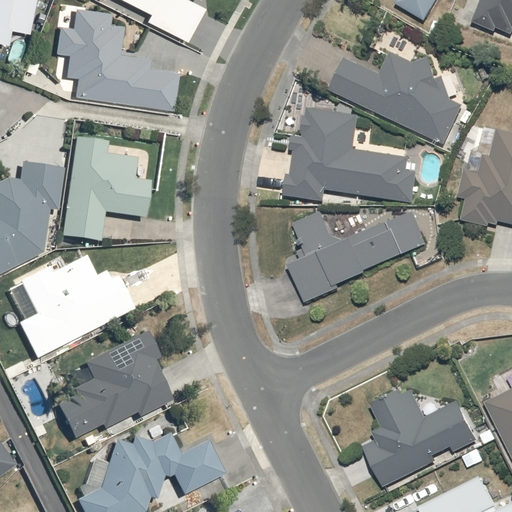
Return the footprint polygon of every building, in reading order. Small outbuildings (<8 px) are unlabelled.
[(0,0),(0,42),(10,44),(12,31),(35,34),(39,0),(0,0)] [(101,0),(108,3),(109,0),(115,0),(152,17),(148,25),(190,44),(207,6),(203,5),(205,0),(101,0)] [(402,0),(400,4),(427,20),(439,0),(402,0)] [(511,0),(484,0),(475,22),(499,33),(502,29),(511,33),(511,0)] [(81,97),(174,110),(179,75),(150,70),(151,61),(123,57),(127,32),(110,30),(112,16),(80,12),(78,30),(64,28),(60,55),(71,56),(68,79),(83,81),(81,97)] [(384,74),(351,60),(336,96),(450,145),(467,105),(451,99),(457,86),(438,78),(446,61),(422,51),(417,64),(393,53),(384,74)] [(324,199),(333,195),(417,203),(421,158),(396,156),(398,142),(358,139),(360,117),(309,112),(305,139),(297,139),(296,152),(298,152),(296,176),(289,176),(287,198),(324,199)] [(511,137),(481,130),(459,211),(511,226),(511,137)] [(103,242),(108,212),(147,216),(153,180),(138,177),(141,160),(109,155),(110,147),(81,142),(65,235),(103,242)] [(0,272),(47,251),(53,208),(62,210),(65,171),(26,164),(25,181),(12,182),(0,188),(0,272)] [(327,213),(299,223),(312,258),(294,264),(308,304),(346,290),(341,277),(427,246),(415,214),(338,242),(327,213)] [(50,270),(23,283),(37,313),(22,321),(42,363),(140,316),(118,270),(107,276),(96,252),(52,274),(50,270)] [(60,406),(77,438),(105,425),(109,430),(141,413),(143,418),(175,400),(154,362),(162,357),(149,333),(88,366),(95,380),(76,391),(79,396),(60,406)] [(366,445),(390,493),(480,448),(459,405),(430,419),(414,388),(377,406),(385,423),(377,427),(382,437),(366,445)] [(511,389),(488,401),(511,451),(511,389)] [(120,444),(113,467),(95,461),(80,499),(85,511),(149,511),(161,499),(167,477),(177,476),(188,496),(194,508),(218,494),(211,482),(226,473),(210,443),(184,455),(175,436),(156,446),(153,439),(133,449),(131,444),(120,444)] [(0,481),(18,470),(0,443),(0,481)] [(511,511),(511,506),(504,510),(486,476),(424,508),(426,511),(511,511)]
